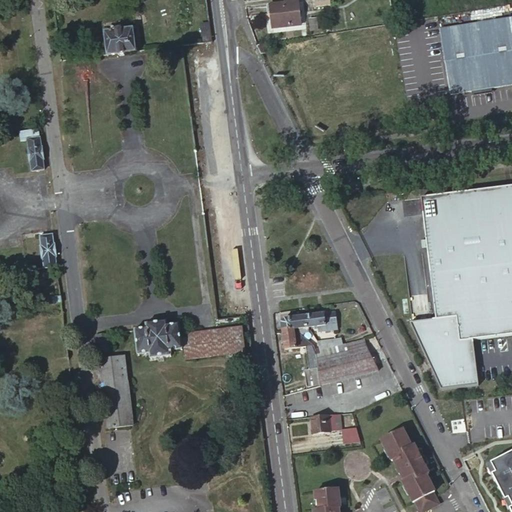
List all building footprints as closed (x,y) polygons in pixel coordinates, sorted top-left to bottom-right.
[(303,25),(299,2),(272,6),(273,14),(275,29),(303,25)] [(511,84),(511,18),(441,30),(451,95),(473,91),(492,88),(511,84)] [(106,56),(135,52),(132,29),(103,32),(106,56)] [(205,43),(212,42),(210,31),(201,32),(203,43),(205,43)] [(272,53),(270,43),(257,45),(261,54),(272,53)] [(492,88),(473,91),(474,96),(493,93),(492,88)] [(31,167),(44,165),(42,152),(44,152),(43,142),(41,143),(39,125),(26,127),(27,136),(28,144),(26,144),(27,154),(29,154),(31,167)] [(511,184),(417,198),(431,305),(405,308),(444,388),(482,384),(482,380),(476,338),(511,332),(511,184)] [(44,265),(56,264),(55,252),(58,251),(57,240),(54,240),(53,230),(39,232),(41,242),(38,242),(40,254),(42,254),(44,265)] [(337,323),(335,312),(305,316),(307,327),(310,327),(319,326),(329,324),(330,330),(335,329),(334,323),(337,323)] [(310,333),(307,327),(305,316),(284,319),(282,323),(283,332),(295,330),(300,334),(310,333)] [(183,350),(181,335),(179,325),(168,327),(168,323),(147,326),(147,330),(136,331),(139,355),(150,354),(151,359),(172,357),(171,351),(183,350)] [(242,327),(181,335),(183,350),(186,349),(187,360),(245,352),(242,327)] [(317,360),(317,354),(316,351),(300,334),(295,330),(283,332),(286,350),(307,348),(310,370),(305,370),(306,387),(320,385),(317,360)] [(310,333),(300,334),(316,351),(316,342),(310,333)] [(99,353),(110,352),(107,335),(96,336),(99,353)] [(340,339),(326,341),(327,353),(334,352),(333,347),(335,347),(341,345),(340,339)] [(366,347),(363,340),(341,345),(335,347),(337,355),(366,347)] [(317,354),(327,353),(326,341),(319,342),(316,342),(316,351),(317,354)] [(378,371),(366,347),(337,355),(317,360),(320,385),(320,386),(378,371)] [(110,358),(100,359),(109,429),(127,427),(134,426),(125,356),(110,358)] [(330,431),(335,431),(334,415),(310,418),(313,434),(331,433),(330,431)] [(340,415),(334,415),(335,431),(342,430),(340,415)] [(420,511),(421,511),(438,504),(433,492),(434,491),(426,474),(429,473),(425,465),(418,451),(414,443),(410,445),(402,429),(381,439),(385,449),(387,448),(391,456),(389,456),(391,460),(393,459),(397,458),(407,479),(403,481),(402,481),(404,485),(406,485),(410,493),(408,493),(412,502),(415,501),(420,511)] [(361,444),(357,430),(342,431),(344,446),(361,444)] [(511,511),(511,449),(490,460),(495,470),(491,472),(504,497),(507,495),(511,504),(508,505),(511,511)] [(421,450),(418,451),(425,465),(428,464),(421,450)] [(393,459),(403,481),(407,479),(397,458),(393,459)] [(335,511),(335,509),(339,508),(341,508),(338,490),(315,493),(316,502),(318,501),(319,511),(315,511),(314,511),(313,511),(335,511)]
